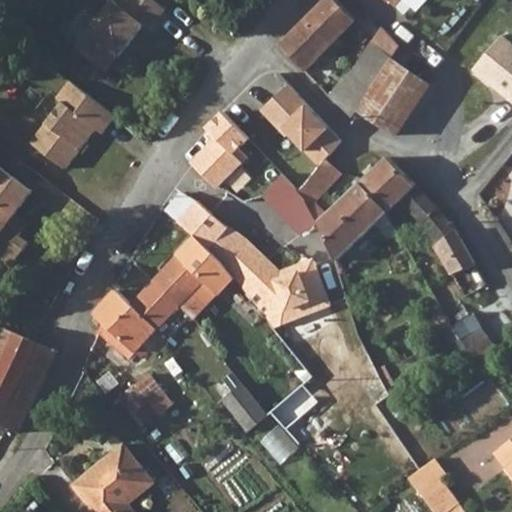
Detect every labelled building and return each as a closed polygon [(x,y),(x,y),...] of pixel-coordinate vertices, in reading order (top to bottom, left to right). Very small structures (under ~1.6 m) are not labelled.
[(108,0),(79,38),(109,61),(127,34),(130,37),(147,16),(153,20),(167,0),(108,0)] [(326,0),(282,37),(306,64),(318,54),(326,46),(360,17),(345,0),(326,0)] [(396,59),(404,46),(400,42),(390,29),(377,43),(396,59)] [(511,40),(505,35),(477,71),(511,98),(511,40)] [(361,60),(334,96),(332,99),(356,116),(359,112),(396,59),(377,43),(361,60)] [(333,54),(326,46),(318,54),(324,61),(333,54)] [(396,59),(359,112),(370,119),(372,116),(400,136),(434,85),(396,59)] [(67,94),(38,135),(73,160),(102,119),(108,123),(121,105),(74,72),(62,90),(67,94)] [(289,78),(257,108),(252,103),(249,99),(215,132),(225,143),(237,157),(277,122),(310,108),(289,78)] [(320,164),(341,140),(311,109),(284,128),(320,164)] [(244,164),(237,157),(225,143),(221,146),(200,166),(220,186),(244,164)] [(471,266),(473,265),(456,227),(391,156),(362,181),(389,213),(397,228),(409,221),(398,205),(405,200),(441,239),(442,242),(439,244),(454,275),(459,273),(476,302),(488,296),(471,266)] [(313,211),(306,195),(298,186),(306,180),(312,173),(312,172),(300,160),(266,191),(303,229),(323,221),(323,218),(313,211)] [(341,176),(320,164),(312,172),(312,173),(306,180),(298,186),(306,195),(315,203),(341,176)] [(3,225),(10,215),(14,217),(33,193),(0,168),(0,260),(10,268),(28,243),(19,237),(3,225)] [(323,218),(323,221),(336,260),(389,213),(362,181),(323,218)] [(191,231),(193,229),(213,247),(230,229),(201,203),(198,205),(184,193),(169,210),(191,231)] [(3,225),(19,237),(26,226),(14,217),(10,215),(3,225)] [(213,247),(227,260),(255,245),(233,226),(230,229),(213,247)] [(197,235),(155,279),(181,305),(194,320),(236,278),(230,270),(223,262),(197,235)] [(227,260),(223,262),(230,270),(253,290),(249,293),(280,329),(335,306),(316,258),(286,270),(255,245),(227,260)] [(155,279),(133,304),(158,329),(181,305),(155,279)] [(137,351),(158,329),(133,304),(117,288),(99,312),(137,351)] [(18,434),(56,352),(31,340),(0,326),(0,426),(8,430),(18,434)] [(486,326),(462,343),(479,368),(504,351),(486,326)] [(375,358),(360,365),(378,404),(393,396),(375,358)] [(294,381),(300,389),(315,377),(309,369),(294,381)] [(236,372),(216,389),(247,427),(268,412),(236,372)] [(150,375),(121,398),(134,415),(151,402),(160,414),(173,404),(150,375)] [(256,392),(273,412),(283,404),(265,384),(256,392)] [(267,440),(285,461),(301,448),(283,426),(267,440)] [(511,441),(499,452),(511,469),(511,441)] [(121,446),(69,485),(90,511),(128,511),(122,504),(150,483),(121,446)] [(439,458),(425,468),(412,478),(437,511),(448,511),(462,502),(444,478),(450,474),(439,458)]
